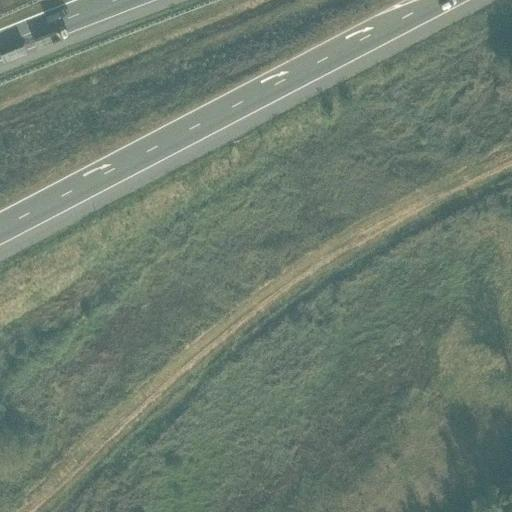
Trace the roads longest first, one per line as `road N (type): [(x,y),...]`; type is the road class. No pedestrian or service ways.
road 1 (motorway): [(0,224),(449,0)]
road 2 (motorway): [(0,50),(128,0)]
